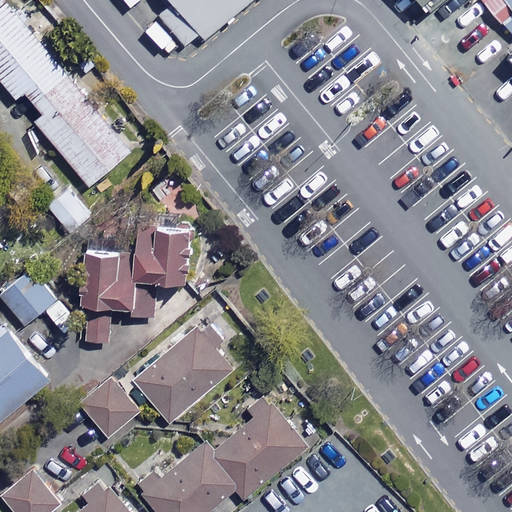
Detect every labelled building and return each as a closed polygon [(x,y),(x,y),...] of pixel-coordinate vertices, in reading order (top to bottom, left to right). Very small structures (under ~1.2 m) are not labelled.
[(248,0),(174,0),(205,36),(248,0)] [(511,0),(487,0),(511,29),(511,0)] [(69,77),(6,1),(0,5),(0,74),(20,99),(29,91),(38,103),(69,77)] [(69,77),(38,103),(48,114),(37,122),(91,188),(133,154),(69,77)] [(93,217),(71,190),(51,206),(73,233),(93,217)] [(195,235),(141,233),(140,257),(90,256),(87,341),(111,341),(111,313),(155,314),(156,285),(193,286),(195,235)] [(58,299),(31,270),(3,296),(31,325),(58,299)] [(233,369),(198,329),(138,381),(173,421),(233,369)] [(0,424),(52,381),(12,333),(0,342),(0,424)] [(141,410),(115,381),(85,408),(111,437),(141,410)] [(308,446),(276,405),(217,451),(210,442),(163,480),(156,472),(139,485),(159,511),(208,511),(239,489),(245,496),(308,446)] [(50,511),(62,503),(36,471),(6,495),(19,511),(50,511)] [(128,511),(104,483),(87,497),(93,504),(83,511),(128,511)]
